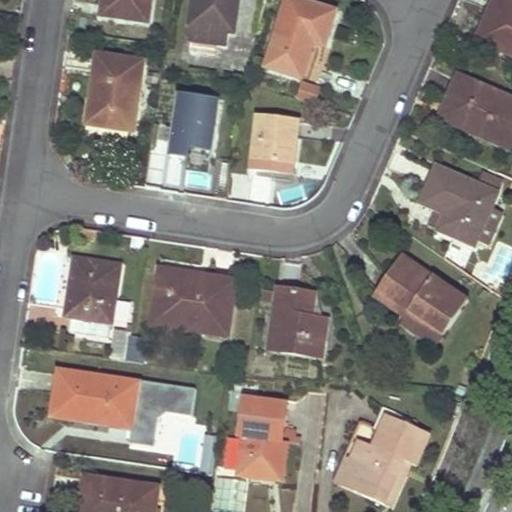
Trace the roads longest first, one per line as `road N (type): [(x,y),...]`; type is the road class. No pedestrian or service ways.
road 1 (residential): [(426,0),(350,188),(303,230),(267,233),(20,199)]
road 2 (residential): [(20,199),(48,0)]
road 3 (residential): [(0,333),(20,199)]
